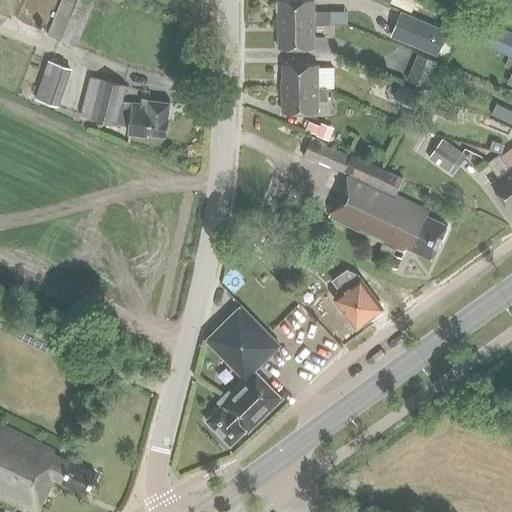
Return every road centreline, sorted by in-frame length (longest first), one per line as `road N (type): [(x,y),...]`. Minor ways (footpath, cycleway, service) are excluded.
road 1 (tertiary): [(161,511),(160,452),(216,210),(225,0)]
road 2 (primary): [(209,511),(511,291)]
